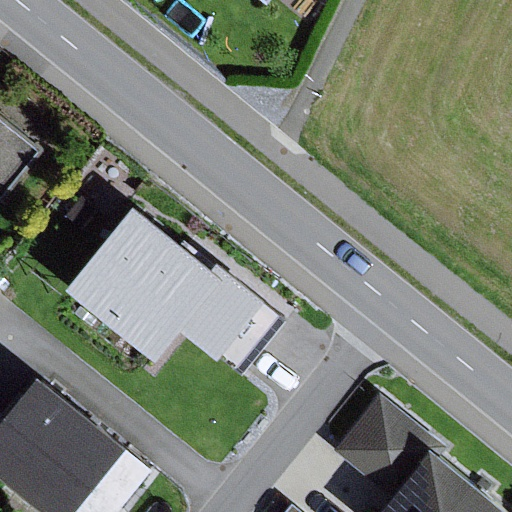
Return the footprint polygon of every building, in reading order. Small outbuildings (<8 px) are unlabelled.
[(0,195),(5,200),(49,146),(0,106),(0,195)] [(140,199),(74,280),(164,352),(188,322),(247,370),(291,316),(269,299),(272,295),(224,256),(218,262),(140,199)] [(0,404),(0,465),(1,464),(60,511),(121,511),(158,467),(130,445),(133,441),(44,369),(9,412),(0,404)] [(393,493),(377,511),(511,511),(511,500),(449,450),(453,445),(384,389),(336,447),(393,493)] [(308,511),(296,501),(286,511),(308,511)]
